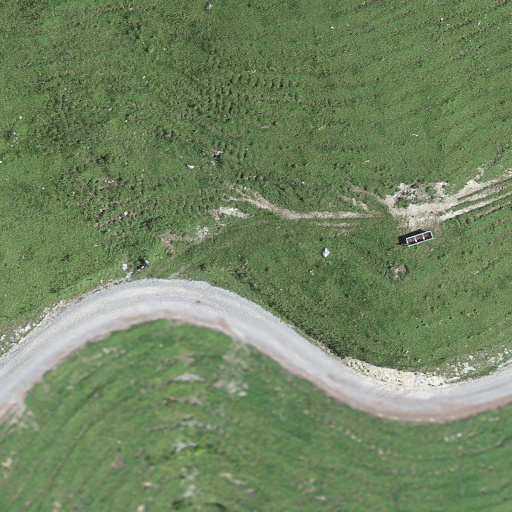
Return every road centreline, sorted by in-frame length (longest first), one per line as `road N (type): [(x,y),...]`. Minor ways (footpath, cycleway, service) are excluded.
road 1 (track): [(511,383),(454,407),(387,404),(329,377),(257,324),(179,302),(104,317),(39,354),(0,391)]
road 2 (track): [(104,317),(195,255),(276,231),(387,229),(511,176)]
